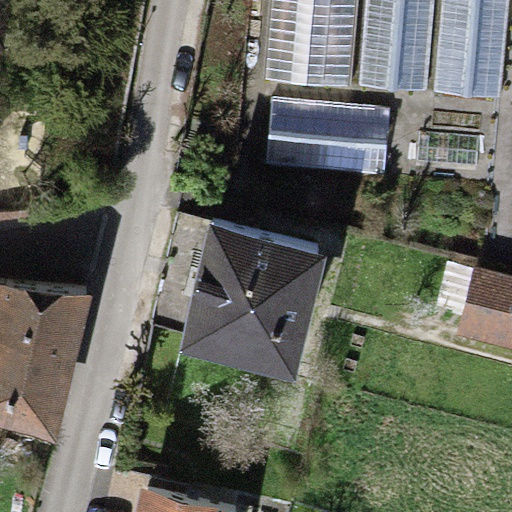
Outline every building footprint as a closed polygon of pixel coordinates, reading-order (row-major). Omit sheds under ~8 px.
[(492,92),(499,0),(272,0),(266,73),(350,80),(355,0),(365,0),(360,81),(422,86),(428,0),(439,0),(434,87),(492,92)] [(389,108),(271,97),(266,159),(383,170),(389,108)] [(213,218),(186,332),(294,357),(321,243),(213,218)] [(511,273),(477,264),(460,329),(511,342),(511,273)] [(0,410),(48,421),(79,289),(0,283),(0,410)] [(145,491),(140,511),(247,511),(248,510),(145,491)]
